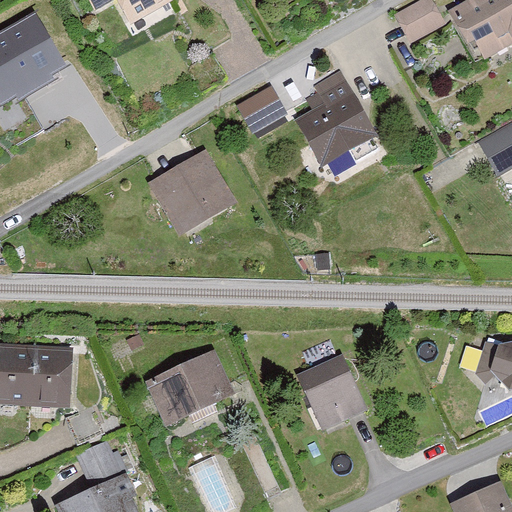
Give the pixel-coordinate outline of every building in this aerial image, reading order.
[(171,0),(89,0),(92,4),(100,0),(120,0),(132,22),(171,0)] [(511,43),(511,0),(482,0),(454,16),(472,49),(479,45),(486,58),(511,43)] [(36,2),(0,21),(0,93),(6,105),(72,70),(36,2)] [(441,27),(428,3),(401,18),(410,35),(414,42),(441,27)] [(354,104),(339,79),(320,90),(331,109),(302,126),(324,163),(372,135),(354,104)] [(511,129),(484,145),(488,152),(499,173),(511,166),(511,129)] [(232,205),(207,161),(158,190),(182,233),(232,205)] [(511,349),(503,352),(496,377),(511,381),(511,349)] [(68,356),(0,353),(0,401),(66,404),(68,356)] [(215,363),(155,389),(170,423),(230,397),(215,363)] [(362,414),(340,365),(304,382),(327,430),(362,414)] [(132,511),(108,450),(84,460),(98,497),(62,511),(61,511),(132,511)] [(508,511),(501,493),(457,511),(508,511)]
